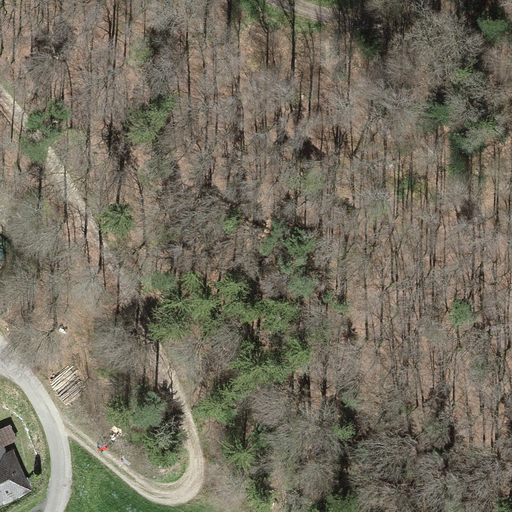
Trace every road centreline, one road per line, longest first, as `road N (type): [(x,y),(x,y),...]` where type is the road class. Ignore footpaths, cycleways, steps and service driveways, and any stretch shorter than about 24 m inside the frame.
road 1 (track): [(51,421),(162,491),(193,479),(196,455),(120,277),(0,91)]
road 2 (unclassified): [(0,348),(43,403),(57,438),(61,469),(52,511)]
road 3 (track): [(277,0),(449,54)]
